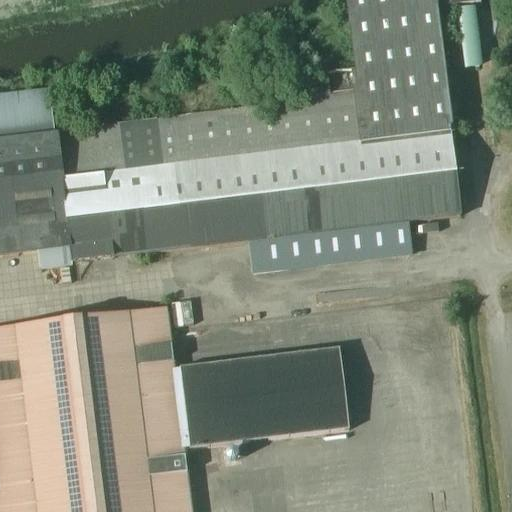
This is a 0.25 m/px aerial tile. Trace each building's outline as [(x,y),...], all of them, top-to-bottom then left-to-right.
[(438,24),(436,9),(434,0),(344,0),(354,70),(325,74),(326,81),(314,83),(316,100),(56,133),(62,183),(60,183),(69,250),(66,250),(68,265),(71,265),(247,243),(251,277),(412,258),(408,224),(460,217),(448,128),(451,128),(438,24)] [(434,0),(436,9),(480,3),(479,0),(434,0)] [(474,9),(457,11),(464,69),(481,67),(474,9)] [(0,258),(37,254),(66,250),(69,250),(60,183),(62,183),(56,133),(53,133),(48,92),(0,98),(0,258)] [(68,265),(66,250),(37,254),(39,272),(71,268),(71,265),(68,265)] [(0,331),(0,511),(189,511),(183,451),(348,431),(338,350),(173,370),(166,311),(0,331)]
